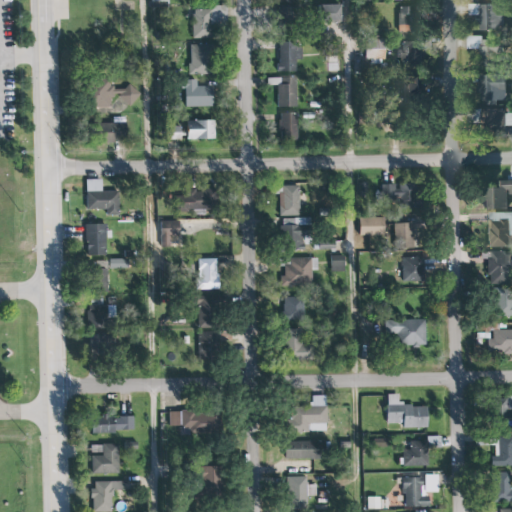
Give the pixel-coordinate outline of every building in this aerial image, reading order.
[(151,0),(152,8),(169,9),(169,0),(180,0),(179,0),(151,0)] [(318,21),(340,21),(340,4),(318,4),(318,21)] [(482,31),(482,23),(478,23),(478,17),(481,17),(481,5),(491,5),(492,31),(482,31)] [(192,38),(214,37),(213,26),(226,26),(226,6),(192,6),(192,38)] [(297,6),(278,6),(278,34),(297,34),(297,6)] [(398,32),(415,32),(415,6),(398,6),(398,32)] [(480,66),(503,66),(503,37),(469,37),(469,48),(480,48),(480,66)] [(383,59),(383,39),(365,39),(365,59),(383,59)] [(422,41),(397,41),(397,67),(422,66),(422,41)] [(300,42),(277,42),(277,71),(300,71),(300,42)] [(210,43),(189,43),(189,74),(210,74),(210,43)] [(338,72),(338,54),(325,54),(325,72),(338,72)] [(420,76),(404,76),(404,100),(420,100),(420,76)] [(482,76),(506,76),(506,83),(507,83),(508,101),(499,101),(499,106),(487,106),(487,102),(483,102),(483,93),(478,93),(478,89),(480,89),(480,84),(482,84),(482,76)] [(277,106),(296,106),(296,77),(268,77),(268,84),(277,84),(277,106)] [(89,106),(111,107),(111,100),(135,101),(135,87),(111,87),(111,78),(90,78),(89,106)] [(181,82),(184,82),(184,80),(197,80),(197,87),(212,87),(212,107),(185,107),(185,89),(181,89),(181,82)] [(358,123),(375,123),(375,108),(358,108),(358,123)] [(506,109),(474,109),(474,123),(483,123),(483,134),(506,134),(506,109)] [(279,113),(279,140),(297,140),(297,113),(279,113)] [(186,138),(214,138),(214,120),(186,120),(186,138)] [(126,141),(126,123),(86,123),(86,141),(126,141)] [(165,138),(179,138),(179,126),(165,126),(165,138)] [(117,189),(105,189),(104,179),(86,179),(86,210),(96,210),(96,214),(118,214),(117,189)] [(484,210),(484,188),(498,188),(498,181),(511,180),(511,190),(508,190),(508,210),(484,210)] [(382,185),(395,184),(395,189),(399,189),(399,184),(414,183),(414,198),(424,198),(424,209),(399,210),(399,199),(382,199),(382,185)] [(282,186),(299,185),(300,216),(279,216),(279,193),(282,193),(282,186)] [(184,196),(176,196),(176,211),(216,211),(216,189),(184,189),(184,196)] [(511,213),(491,213),(491,246),(511,246),(511,213)] [(383,234),(383,217),(359,217),(359,234),(383,234)] [(309,219),(280,219),(280,249),(309,249),(309,219)] [(160,220),(160,244),(178,244),(178,220),(160,220)] [(394,222),(394,248),(413,248),(413,222),(394,222)] [(108,255),(108,224),(85,224),(85,255),(108,255)] [(320,250),(335,250),(336,240),(320,240),(320,250)] [(489,285),(489,275),(487,275),(487,258),(492,258),(492,252),(507,252),(507,256),(511,256),(511,265),(508,265),(508,285),(489,285)] [(330,271),(342,271),(342,255),(330,255),(330,271)] [(423,281),(423,257),(401,257),(401,281),(423,281)] [(196,290),(196,279),(201,279),(201,269),(198,269),(198,259),(215,258),(216,274),(219,274),(219,284),(217,284),(218,290),(196,290)] [(280,285),(314,285),(314,258),(280,258),(280,285)] [(110,260),(110,269),(129,268),(129,259),(110,260)] [(107,266),(121,266),(121,261),(91,261),(91,291),(107,291),(107,266)] [(511,315),(511,288),(491,288),(491,315),(511,315)] [(225,295),(194,295),(194,327),(216,327),(216,304),(225,304),(225,295)] [(303,296),(283,296),(283,320),(303,320),(303,296)] [(116,305),(99,305),(99,297),(88,297),(88,328),(116,328),(116,305)] [(394,345),(425,345),(425,319),(385,319),(385,332),(394,332),(394,345)] [(313,360),(313,344),(302,344),(302,329),(283,329),(283,360),(313,360)] [(511,329),(488,329),(488,354),(511,353),(511,329)] [(198,357),(217,357),(217,331),(198,331),(198,357)] [(88,351),(113,351),(113,333),(88,333),(88,351)] [(386,427),(426,427),(426,404),(397,404),(397,394),(386,394),(386,427)] [(326,395),(308,395),(308,405),(292,406),(292,415),(286,415),(286,432),(326,432),(326,395)] [(511,426),(511,395),(492,395),(492,426),(511,426)] [(220,431),(220,411),(168,411),(168,431),(220,431)] [(91,432),(132,432),(132,414),(91,414),(91,432)] [(428,465),(428,445),(439,445),(439,437),(410,437),(410,447),(401,447),(401,465),(428,465)] [(498,438),(511,437),(511,467),(491,468),(490,457),(499,456),(498,438)] [(284,441),(284,459),(329,459),(329,441),(284,441)] [(118,473),(118,444),(91,444),(91,473),(118,473)] [(221,466),(197,466),(197,498),(221,498),(221,466)] [(511,472),(492,472),(492,501),(511,501),(511,491),(511,472)] [(305,476),(287,476),(287,510),(305,510),(305,498),(315,498),(315,485),(305,485),(305,476)] [(405,507),(405,493),(402,493),(402,478),(422,478),(422,485),(425,485),(425,497),(429,497),(429,507),(405,507)] [(94,482),(125,481),(125,491),(113,491),(114,496),(110,497),(111,511),(93,511),(93,499),(89,499),(89,488),(94,488),(94,482)]
